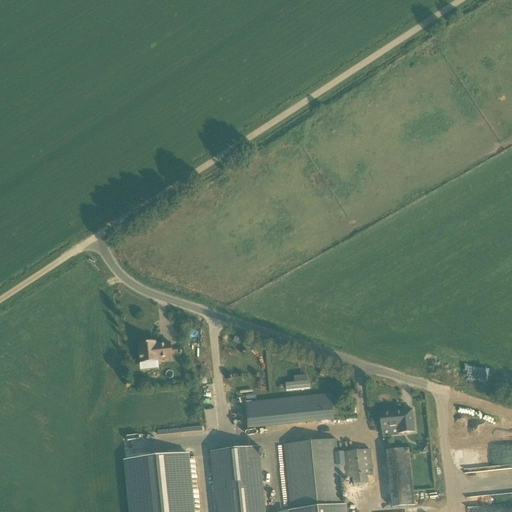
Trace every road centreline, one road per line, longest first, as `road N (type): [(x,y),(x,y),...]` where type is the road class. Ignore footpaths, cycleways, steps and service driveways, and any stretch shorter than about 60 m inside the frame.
road 1 (unclassified): [(97,235),(463,0)]
road 2 (unclassified): [(424,378),(160,293),(132,277),(97,235)]
road 3 (unknown): [(212,310),(223,401),(251,434),(356,429),(363,420),(360,358)]
road 4 (unknown): [(444,385),(455,511)]
